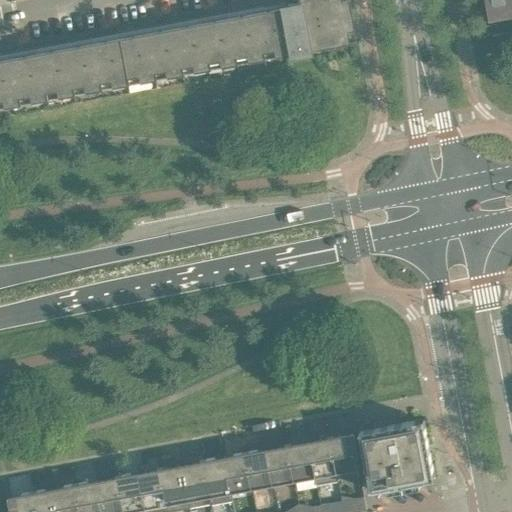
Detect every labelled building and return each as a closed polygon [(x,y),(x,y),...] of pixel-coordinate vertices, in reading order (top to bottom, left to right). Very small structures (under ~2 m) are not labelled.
[(355,41),(347,0),(296,0),(297,3),(0,57),(0,106),(288,53),(288,55),(308,52),(307,50),(355,41)] [(487,0),(490,15),(511,11),(511,4),(511,0),(487,0)] [(419,478),(420,481),(435,478),(424,418),(391,425),(392,431),(376,433),(375,427),(360,430),(371,490),(387,487),(386,485),(402,482),(404,490),(405,490),(403,482),(419,478)] [(343,436),(342,434),(330,436),(337,473),(359,468),(353,434),(343,436)] [(318,438),(319,440),(310,442),(316,477),(337,473),(330,436),(318,438)] [(300,444),(300,441),(288,444),(295,480),(316,477),(310,442),(300,444)] [(276,446),(276,448),(267,450),(274,484),(295,480),(288,444),(276,446)] [(258,452),(258,449),(245,452),(252,488),(274,484),(267,450),(258,452)] [(233,454),(234,456),(225,458),(231,492),(252,488),(245,452),(233,454)] [(216,460),(215,457),(203,460),(211,502),(232,498),(231,492),(225,458),(216,460)] [(191,462),(191,464),(182,466),(190,506),(211,502),(203,460),(191,462)] [(173,468),(173,465),(161,467),(168,510),(190,506),(182,466),(173,468)] [(148,470),(149,472),(140,474),(146,511),(158,511),(168,510),(161,467),(148,470)] [(131,475),(130,473),(118,475),(124,511),(146,511),(140,474),(131,475)] [(106,478),(106,480),(97,482),(102,511),(124,511),(118,475),(106,478)] [(88,483),(88,481),(76,483),(80,511),(102,511),(97,482),(88,483)] [(64,488),(55,490),(59,511),(80,511),(76,483),(64,485),(64,488)] [(45,489),(33,491),(37,511),(59,511),(55,490),(46,491),(45,489)] [(22,496),(12,498),(14,511),(37,511),(33,491),(21,493),(22,496)] [(367,510),(364,496),(356,498),(359,511),(367,510)] [(330,511),(329,503),(321,504),(322,511),(330,511)]
